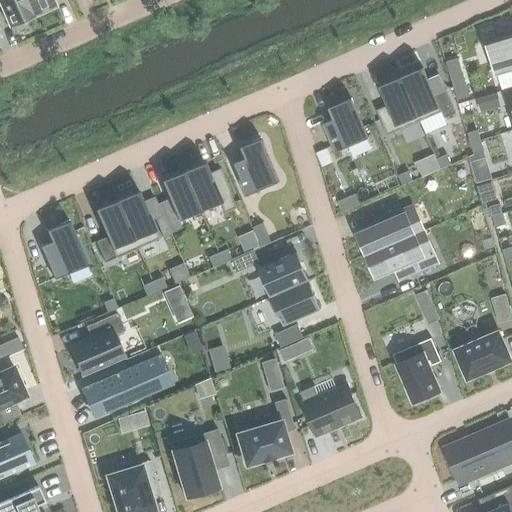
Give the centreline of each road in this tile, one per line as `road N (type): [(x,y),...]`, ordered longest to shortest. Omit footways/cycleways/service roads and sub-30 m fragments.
road 1 (residential): [(283,93),(387,440)]
road 2 (residential): [(0,215),(92,511)]
road 3 (residential): [(0,214),(283,93)]
road 4 (residential): [(283,93),(505,0)]
road 5 (residential): [(387,440),(226,511)]
road 6 (residential): [(0,66),(152,0)]
